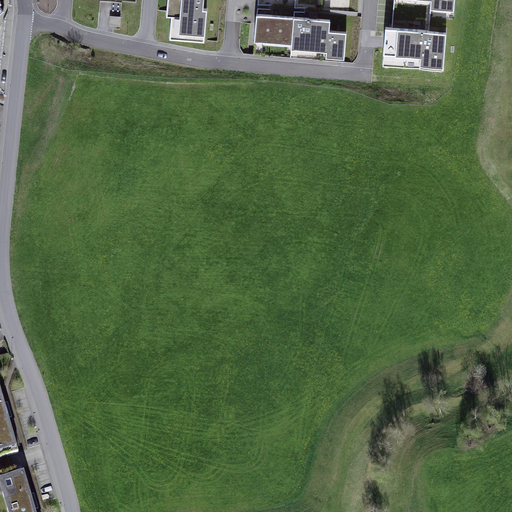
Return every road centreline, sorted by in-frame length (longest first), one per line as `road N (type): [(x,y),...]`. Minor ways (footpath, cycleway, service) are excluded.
road 1 (residential): [(71,511),(0,267)]
road 2 (residential): [(0,223),(23,23)]
road 3 (residential): [(363,74),(460,81),(473,0)]
road 4 (residential): [(231,64),(363,74)]
